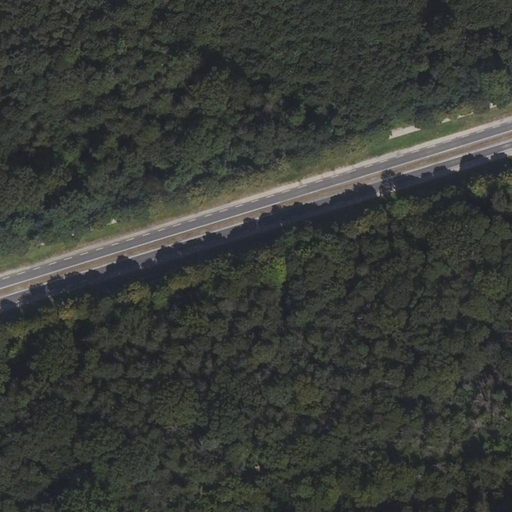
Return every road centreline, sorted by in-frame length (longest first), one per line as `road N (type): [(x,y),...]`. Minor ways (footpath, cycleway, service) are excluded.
road 1 (secondary): [(511,126),(0,284)]
road 2 (secondary): [(0,302),(511,145)]
